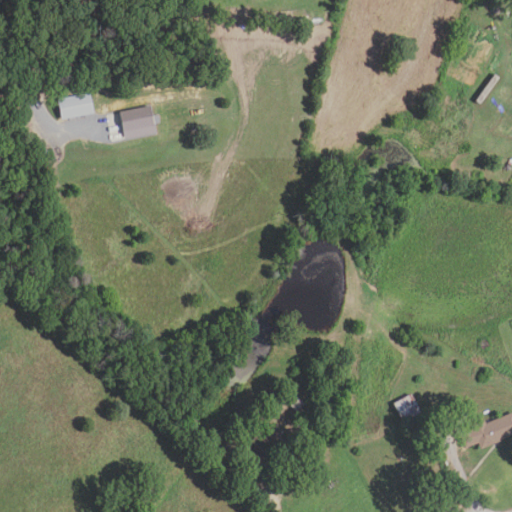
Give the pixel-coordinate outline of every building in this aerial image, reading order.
[(291,86),(257,95),(255,87),(289,78),(291,86)] [(60,121),(56,100),(88,93),(93,114),(60,121)] [(154,134),(124,140),(118,113),(148,107),(154,134)] [(297,411),(287,402),(294,394),(304,404),(297,411)] [(402,422),(391,404),(409,394),(419,412),(402,422)] [(479,448),(477,442),(465,447),(460,433),(471,428),(470,424),(484,419),(485,422),(511,412),(511,433),(495,440),(496,442),(479,448)] [(258,467),(247,455),(255,447),(249,442),(269,421),(290,442),(271,461),(267,457),(258,467)] [(231,447),(222,457),(216,451),(225,441),(231,447)] [(468,511),(471,511),(456,486),(442,494),(452,511),(468,511)]
